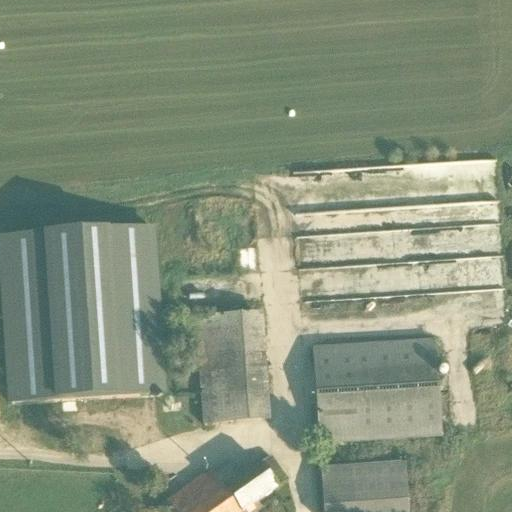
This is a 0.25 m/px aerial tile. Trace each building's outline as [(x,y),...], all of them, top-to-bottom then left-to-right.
[(100,239),(57,242),(1,246),(12,412),(68,408),(111,405),(161,402),(150,236),(100,239)] [(263,318),(199,324),(207,434),(272,429),(263,318)] [(434,345),(313,353),(320,452),(440,444),(434,345)] [(274,459),(240,481),(231,467),(214,479),(210,473),(152,511),(256,511),(285,494),(280,487),(289,482),(274,459)] [(416,511),(414,469),(321,475),(323,511),(416,511)]
